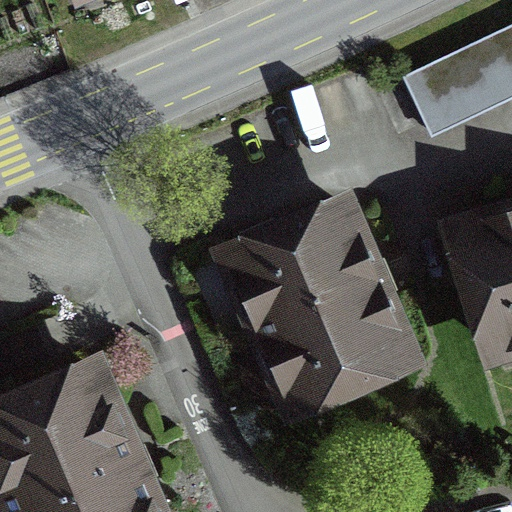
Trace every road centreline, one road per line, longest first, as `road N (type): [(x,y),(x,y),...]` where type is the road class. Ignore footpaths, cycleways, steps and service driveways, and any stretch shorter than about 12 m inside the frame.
road 1 (residential): [(80,118),(246,496),(269,511)]
road 2 (residential): [(349,0),(80,118)]
